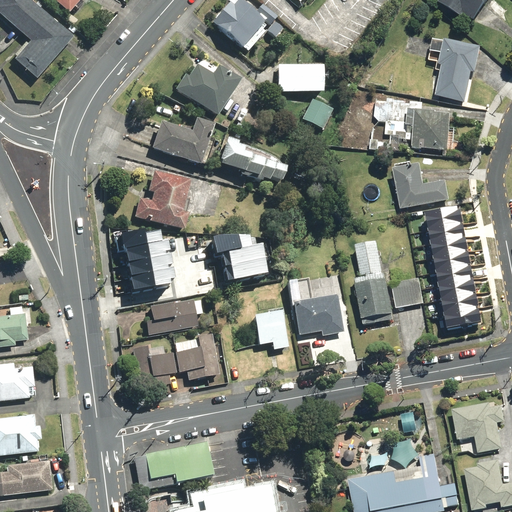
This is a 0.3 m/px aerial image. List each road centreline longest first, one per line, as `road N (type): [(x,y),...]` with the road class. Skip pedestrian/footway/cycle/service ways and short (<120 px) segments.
road 1 (residential): [(511,357),(98,437)]
road 2 (tertiary): [(85,338),(0,155)]
road 3 (primary): [(85,338),(67,192),(72,141)]
road 4 (primary): [(72,141),(99,85),(172,0)]
road 5 (residential): [(511,272),(494,177),(511,118)]
